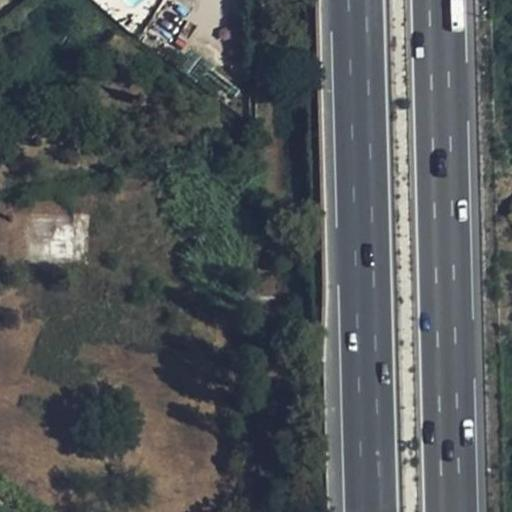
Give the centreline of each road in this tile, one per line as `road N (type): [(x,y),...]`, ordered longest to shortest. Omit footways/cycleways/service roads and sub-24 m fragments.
road 1 (motorway): [(450,511),(436,0)]
road 2 (motorway): [(356,0),(370,511)]
